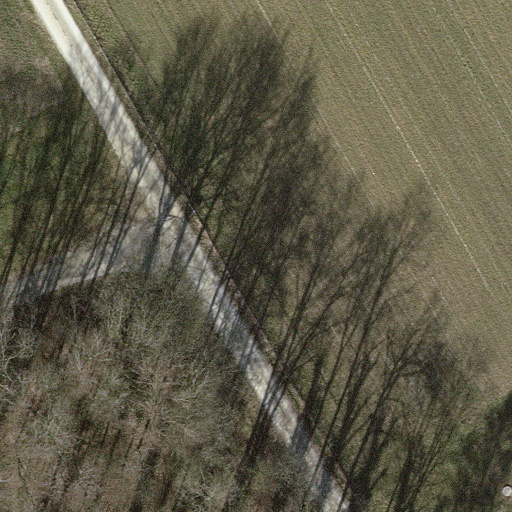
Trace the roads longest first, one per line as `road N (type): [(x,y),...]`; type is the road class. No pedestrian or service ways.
road 1 (track): [(50,0),(350,511)]
road 2 (track): [(0,307),(186,238)]
